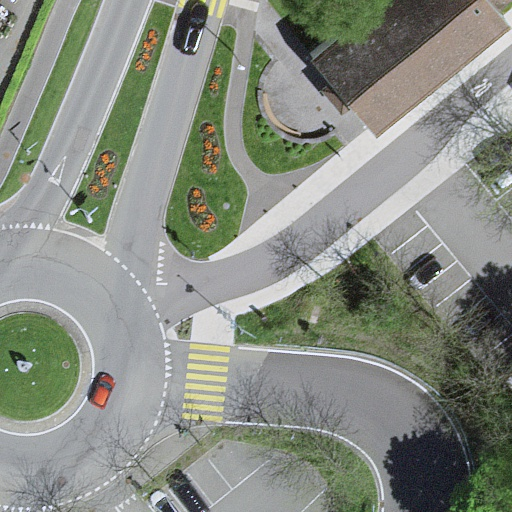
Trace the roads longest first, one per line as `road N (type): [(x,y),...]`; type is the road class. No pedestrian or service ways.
road 1 (trunk): [(511,479),(0,358)]
road 2 (residential): [(117,327),(169,295),(248,269),(304,238),(511,62)]
road 3 (tertiary): [(122,384),(290,384),(368,397),(392,409),(417,438),(417,511)]
road 4 (tertiary): [(105,305),(200,0)]
road 5 (tertiary): [(115,0),(11,263)]
